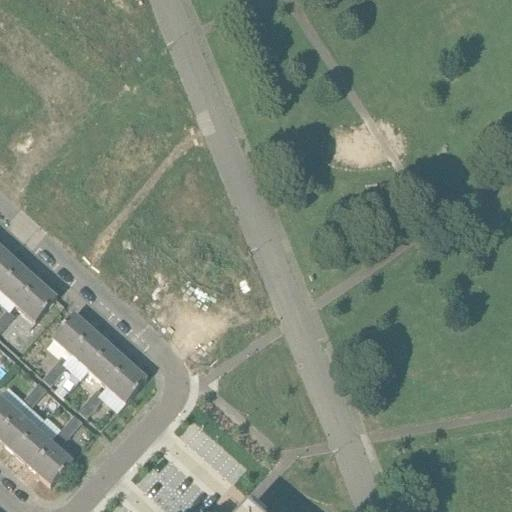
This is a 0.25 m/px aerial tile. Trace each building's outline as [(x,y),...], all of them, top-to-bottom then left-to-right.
[(34,0),(45,10),(54,0),(34,0)] [(89,0),(54,0),(45,10),(65,27),(89,0)] [(113,13),(98,0),(89,0),(65,27),(84,45),(113,13)] [(132,30),(113,13),(84,45),(103,62),(132,30)] [(29,29),(34,23),(25,14),(20,21),(29,29)] [(124,80),(152,48),(132,30),(103,62),(124,80)] [(48,46),(53,40),(44,32),(39,38),(48,46)] [(57,54),(62,48),(53,40),(48,46),(57,54)] [(87,81),(92,75),(83,67),(78,73),(87,81)] [(96,89),(101,83),(92,75),(87,81),(96,89)] [(105,119),(111,125),(119,115),(113,110),(105,119)] [(155,164),(172,146),(140,118),(123,136),(155,164)] [(96,128),(102,134),(111,125),(105,119),(96,128)] [(140,182),(155,164),(123,136),(108,153),(140,182)] [(73,154),(79,159),(88,150),(81,145),(73,154)] [(124,199),(140,182),(108,153),(92,171),(124,199)] [(65,163),(71,169),(79,159),(73,154),(65,163)] [(107,218),(124,199),(92,171),(76,189),(107,218)] [(0,257),(0,293),(21,271),(3,255),(0,257)] [(0,293),(0,297),(16,312),(39,287),(21,271),(0,293)] [(16,312),(34,328),(57,303),(39,287),(16,312)] [(0,321),(0,329),(11,316),(8,313),(0,321)] [(0,329),(0,336),(15,320),(11,316),(0,329)] [(51,344),(69,361),(92,335),(74,318),(51,344)] [(69,361),(87,377),(110,351),(92,335),(69,361)] [(87,377),(105,393),(129,367),(110,351),(87,377)] [(260,353),(246,368),(262,385),(277,370),(260,353)] [(43,383),(47,387),(65,365),(61,362),(43,383)] [(47,387),(51,390),(69,369),(65,365),(47,387)] [(105,393),(123,409),(124,410),(138,395),(137,394),(147,384),(129,367),(105,393)] [(20,409),(23,413),(43,391),(39,388),(20,409)] [(23,413),(27,416),(46,395),(43,391),(23,413)] [(0,437),(18,418),(1,402),(5,396),(1,393),(0,394),(0,437)] [(78,415),(82,419),(101,397),(97,394),(78,415)] [(82,419),(86,422),(105,401),(101,397),(82,419)] [(0,437),(0,446),(14,459),(36,434),(18,418),(0,437)] [(55,441),(59,445),(78,424),(74,420),(55,441)] [(59,445),(63,448),(82,427),(78,424),(59,445)] [(14,459),(32,475),(54,450),(36,434),(14,459)] [(50,491),(60,481),(73,467),(54,450),(32,475),(50,491)] [(159,500),(183,473),(166,457),(141,484),(159,500)]
